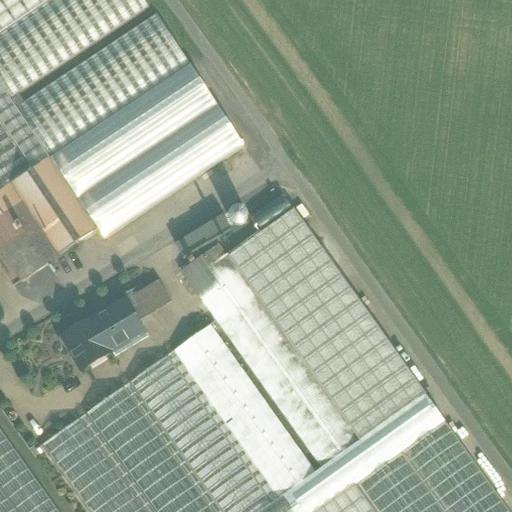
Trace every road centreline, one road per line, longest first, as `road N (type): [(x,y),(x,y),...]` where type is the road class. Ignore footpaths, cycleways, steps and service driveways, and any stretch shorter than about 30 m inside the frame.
road 1 (track): [(511,470),(285,164)]
road 2 (track): [(285,164),(0,339)]
road 3 (track): [(285,164),(170,0)]
